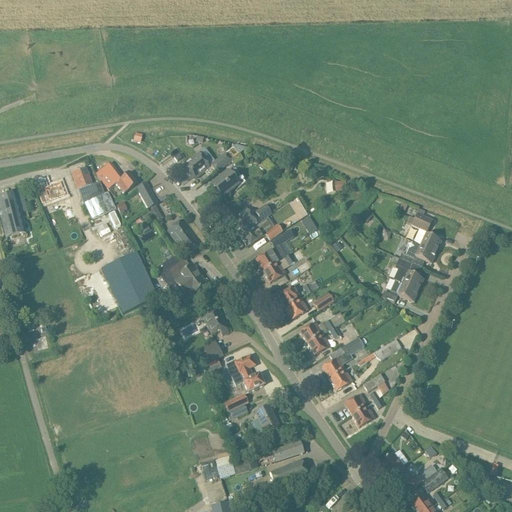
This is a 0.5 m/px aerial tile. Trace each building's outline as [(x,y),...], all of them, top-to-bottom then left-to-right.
[(224,154),(224,155),(225,155),(225,156),(230,162),(231,161),(238,156),(232,148),(224,154)] [(195,159),(181,170),(190,181),(193,179),(194,181),(199,178),(209,169),(208,168),(211,166),(215,164),(214,164),(204,151),(198,156),(195,159)] [(215,164),(211,166),(217,174),(231,163),(230,162),(225,156),(225,155),(214,164),(215,164)] [(238,156),(231,161),(235,167),(243,161),(239,156),(238,156)] [(261,165),(270,175),(276,169),(267,159),(261,165)] [(96,175),(108,191),(115,186),(123,196),(137,185),(129,174),(121,180),(110,165),(96,175)] [(86,169),(72,174),(75,184),(78,192),(83,206),(84,206),(85,205),(104,195),(100,183),(92,186),(89,178),(86,169)] [(227,173),(210,186),(217,195),(212,199),(216,204),(239,187),(240,189),(246,184),(235,170),(229,174),(227,173)] [(48,188),(45,180),(34,184),(37,194),(42,206),(65,197),(60,184),(48,188)] [(334,183),(326,183),(327,193),(335,192),(334,183)] [(146,184),(136,190),(147,211),(147,212),(148,211),(153,220),(160,215),(156,207),(158,206),(153,197),(146,184)] [(24,199),(22,192),(0,198),(0,216),(6,240),(25,235),(23,225),(17,201),(24,199)] [(85,205),(84,206),(91,221),(92,222),(93,221),(115,211),(115,210),(107,194),(104,195),(85,205)] [(122,204),(116,207),(120,215),(126,213),(122,204)] [(240,220),(231,226),(239,238),(254,227),(266,219),(267,218),(271,215),(275,212),(270,205),(266,208),(265,207),(255,214),(258,218),(254,221),(245,209),(238,215),(241,219),(240,220)] [(359,220),(362,223),(364,221),(367,223),(372,217),(365,212),(359,220)] [(424,214),(418,212),(414,221),(411,226),(411,227),(419,231),(426,234),(432,222),(422,218),(424,214)] [(254,227),(239,238),(247,249),(255,243),(262,238),(265,236),(275,229),(267,218),(266,219),(254,227)] [(309,218),(301,223),(306,231),(313,226),(309,218)] [(150,231),(143,219),(135,223),(143,235),(150,231)] [(202,246),(182,221),(167,232),(180,249),(186,257),(202,246)] [(275,229),(265,236),(269,242),(282,233),(278,227),(275,229)] [(413,244),(420,247),(436,255),(441,243),(425,236),(426,234),(419,231),(413,244)] [(274,250),(255,262),(262,274),(275,266),(286,259),(279,247),(293,239),(289,232),(270,243),(274,250)] [(337,243),(332,247),(335,251),(341,247),(337,243)] [(411,243),(411,244),(407,245),(409,249),(405,257),(401,255),(398,261),(411,266),(415,259),(431,266),(436,255),(420,247),(413,244),(411,243)] [(113,266),(101,271),(122,317),(157,301),(136,255),(113,266)] [(177,256),(162,266),(167,272),(176,265),(181,262),(177,256)] [(291,256),(284,260),(289,267),(295,264),(291,257),(291,256)] [(399,268),(393,281),(418,293),(423,282),(408,274),(411,266),(398,261),(392,258),(389,264),(396,267),(399,268)] [(294,269),(297,275),(308,270),(306,264),(294,269)] [(176,265),(167,272),(176,285),(169,290),(178,302),(185,297),(186,299),(194,294),(206,285),(192,266),(187,270),(182,273),(176,265)] [(280,268),(277,269),(275,266),(262,274),(270,286),(285,276),(280,268)] [(413,304),(418,293),(393,281),(392,282),(394,283),(388,296),(383,294),(381,299),(386,302),(394,306),(398,297),(413,304)] [(318,289),(314,282),(302,290),(307,297),(314,292),(318,289)] [(285,310),(297,302),(295,299),(298,297),(293,289),(278,298),(285,310)] [(365,293),(359,289),(355,295),(361,299),(365,293)] [(329,297),(328,295),(313,305),(318,314),(334,304),(333,303),(336,301),(332,295),(329,297)] [(297,302),(285,310),(292,322),(308,312),(302,304),(299,305),(297,302)] [(224,322),(218,312),(210,316),(203,320),(211,336),(219,332),(222,338),(228,334),(222,322),(224,322)] [(322,336),(348,321),(347,320),(343,323),(339,316),(325,325),(324,324),(317,328),(315,325),(300,334),(307,346),(319,338),(317,335),(320,333),(322,336)] [(349,322),(348,321),(322,336),(329,332),(334,341),(340,337),(337,332),(345,327),(344,325),(349,322)] [(46,337),(36,339),(39,351),(49,348),(46,337)] [(319,338),(307,346),(314,358),(330,348),(324,339),(321,341),(319,338)] [(346,360),(364,349),(358,339),(340,350),(344,356),(346,360)] [(217,347),(214,341),(201,347),(204,354),(199,356),(205,367),(223,358),(217,347)] [(401,350),(396,342),(375,355),(380,363),(401,350)] [(231,377),(230,377),(235,388),(243,384),(248,395),(264,387),(259,376),(253,379),(249,371),(255,368),(250,357),(235,364),(234,363),(226,366),(231,377)] [(343,369),(337,360),(322,370),(329,382),(341,374),(340,371),(343,369)] [(220,370),(217,363),(196,373),(198,378),(205,375),(206,377),(220,370)] [(341,374),(329,382),(336,393),(352,384),(347,375),(344,377),(341,374)] [(385,384),(380,376),(363,387),(368,395),(385,384)] [(374,404),(379,401),(379,400),(387,393),(383,388),(369,397),(374,404)] [(247,404),(244,396),(223,405),(227,414),(247,404)] [(344,406),(351,418),(364,410),(362,407),(365,405),(359,397),(344,406)] [(379,401),(374,404),(378,411),(383,408),(379,401)] [(246,414),(243,407),(230,414),(233,421),(246,414)] [(277,428),(268,410),(254,416),(263,435),(277,428)] [(364,410),(351,418),(359,430),(374,420),(369,412),(366,413),(364,410)] [(258,442),(248,447),(253,456),(262,451),(258,442)] [(277,451),(272,453),(275,464),(281,462),(303,455),(300,444),(277,451)] [(425,453),(430,460),(436,456),(431,448),(425,453)] [(380,464),(390,477),(402,468),(393,455),(380,464)] [(228,466),(217,470),(220,481),(236,476),(250,472),(246,461),(232,465),(228,466)] [(216,470),(214,462),(207,464),(208,465),(203,466),(205,473),(216,470)] [(307,479),(301,462),(269,475),(276,492),(307,479)] [(420,486),(437,474),(437,473),(436,474),(431,467),(419,477),(424,483),(420,486)] [(402,468),(390,477),(400,491),(412,482),(402,468)] [(420,486),(427,496),(447,481),(440,472),(437,474),(420,486)] [(433,498),(437,505),(443,501),(438,494),(433,498)] [(327,511),(321,495),(314,498),(319,511),(327,511)] [(410,504),(415,511),(427,511),(432,509),(422,495),(410,504)] [(448,508),(443,501),(437,505),(443,511),(448,508)]
